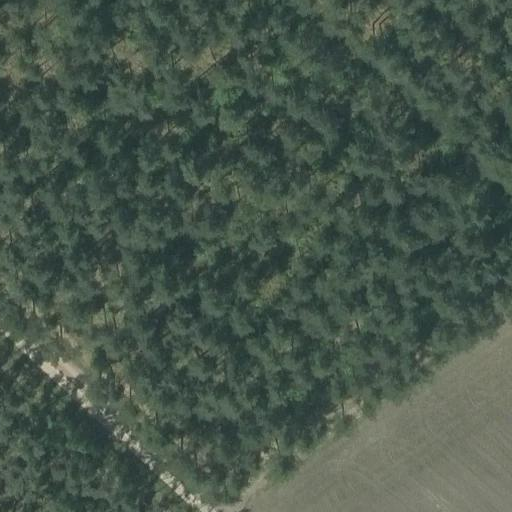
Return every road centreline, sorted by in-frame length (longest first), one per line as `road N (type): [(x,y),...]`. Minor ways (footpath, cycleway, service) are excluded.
road 1 (track): [(219,498),(511,298)]
road 2 (track): [(233,511),(0,293)]
